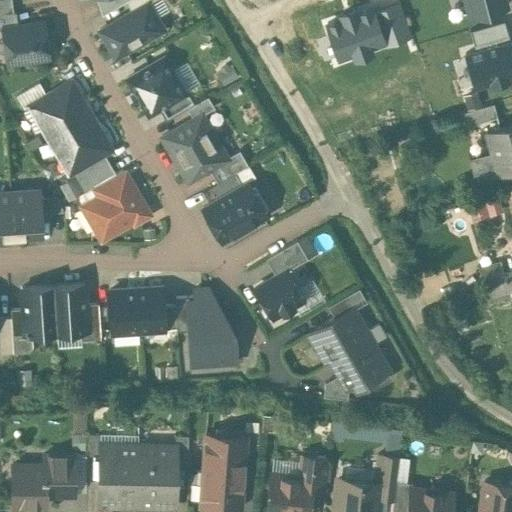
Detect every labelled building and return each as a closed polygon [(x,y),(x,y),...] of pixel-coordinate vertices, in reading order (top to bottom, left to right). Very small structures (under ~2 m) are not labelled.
[(0,0),(0,13),(16,11),(13,11),(11,0),(0,0)] [(125,0),(131,11),(148,1),(148,2),(152,0),(125,0)] [(463,0),(468,16),(506,6),(503,0),(463,0)] [(131,11),(99,29),(115,57),(163,28),(148,2),(148,1),(131,11)] [(399,1),(373,11),(384,40),(382,41),(383,45),(411,35),(399,1)] [(341,17),(326,22),(339,56),(353,51),(355,55),(370,50),(369,46),(382,41),(384,40),(373,11),(371,7),(356,12),(354,8),(340,13),(341,17)] [(16,11),(0,13),(0,28),(3,28),(3,27),(18,24),(16,11)] [(475,46),(461,49),(471,87),(511,75),(511,37),(509,38),(504,20),(470,29),(475,46)] [(43,21),(3,27),(3,28),(4,36),(0,39),(0,49),(7,52),(8,59),(7,59),(8,61),(10,61),(46,55),(48,55),(48,53),(43,23),(43,21)] [(163,56),(127,77),(148,113),(159,107),(185,93),(184,92),(163,56)] [(46,94),(28,105),(29,107),(31,107),(69,172),(72,170),(103,152),(110,148),(71,80),(46,94)] [(39,82),(17,95),(24,107),(28,105),(46,94),(39,82)] [(184,92),(185,93),(159,107),(166,119),(187,107),(196,102),(189,89),(184,92)] [(214,107),(208,95),(196,102),(187,107),(193,118),(202,112),(202,114),(214,107)] [(493,103),(460,112),(464,126),(497,116),(493,103)] [(202,114),(202,112),(193,118),(161,136),(188,181),(209,168),(228,158),(227,156),(202,114)] [(511,167),(511,122),(486,130),(493,154),(471,160),(476,178),(511,167)] [(239,149),(227,156),(228,158),(209,168),(217,182),(235,172),(248,164),(239,149)] [(103,152),(72,170),(84,191),(94,185),(115,173),(103,152)] [(115,173),(94,185),(99,193),(104,190),(105,192),(128,179),(122,169),(115,173)] [(217,182),(204,190),(211,202),(242,184),(235,172),(217,182)] [(128,179),(105,192),(104,190),(99,193),(94,185),(84,191),(83,192),(89,202),(87,203),(93,214),(90,218),(94,224),(99,224),(105,235),(133,219),(134,221),(148,213),(128,179)] [(211,202),(203,207),(222,240),(266,214),(247,181),(242,184),(211,202)] [(38,188),(0,191),(0,237),(42,234),(40,212),(39,197),(38,188)] [(57,195),(39,197),(40,212),(62,211),(62,204),(57,195)] [(320,250),(331,246),(324,227),(313,231),(320,250)] [(297,240),(266,258),(276,275),(287,269),(287,270),(307,258),(297,240)] [(501,262),(479,268),(489,303),(510,297),(508,287),(504,273),(501,262)] [(287,270),(287,269),(276,275),(254,287),(263,304),(262,309),(265,314),(270,316),(272,318),(304,299),(287,270)] [(83,283),(54,285),(53,285),(56,331),(57,331),(80,329),(86,329),(87,329),(86,303),(84,283),(83,283)] [(52,285),(22,287),(21,287),(23,307),(25,334),(25,333),(32,333),(55,331),(55,332),(56,331),(53,285),(52,285)] [(161,286),(135,288),(138,330),(164,329),(162,304),(161,286)] [(235,334),(208,287),(193,288),(194,295),(194,299),(186,300),(188,330),(190,359),(216,357),(217,363),(236,361),(235,334)] [(367,301),(359,287),(328,305),(334,317),(352,307),(353,309),(367,301)] [(135,288),(109,289),(112,332),(138,330),(135,288)] [(194,295),(174,297),(174,303),(176,328),(176,331),(188,330),(186,300),(194,299),(194,295)] [(98,302),(86,303),(87,329),(86,329),(80,329),(81,339),(100,338),(98,302)] [(174,303),(162,304),(164,329),(176,328),(174,303)] [(23,307),(10,308),(11,316),(13,352),(29,351),(32,347),(32,333),(25,333),(25,334),(23,307)] [(334,317),(309,331),(327,361),(334,357),(369,336),(366,331),(353,309),(352,307),(334,317)] [(11,316),(0,316),(0,353),(13,352),(11,316)] [(378,324),(366,331),(369,336),(372,342),(384,334),(378,324)] [(369,336),(334,357),(339,365),(336,367),(340,373),(347,386),(348,386),(354,382),(357,387),(370,380),(373,387),(392,376),(372,342),(369,336)] [(340,373),(325,382),(323,396),(347,398),(348,386),(347,386),(340,373)] [(398,445),(400,426),(334,418),(332,436),(398,445)] [(100,434),(88,434),(87,463),(99,463),(100,443),(100,434)] [(245,437),(205,434),(203,470),(243,473),(245,437)] [(188,436),(175,436),(175,444),(176,445),(175,465),(187,465),(188,436)] [(483,442),(471,441),(470,452),(482,453),(483,442)] [(100,443),(99,463),(99,504),(137,505),(138,444),(100,443)] [(175,444),(138,444),(137,505),(175,506),(175,465),(176,445),(175,444)] [(43,464),(12,464),(12,506),(40,506),(40,499),(45,494),(57,494),(57,470),(61,470),(61,454),(43,454),(43,464)] [(74,454),(61,454),(61,470),(57,470),(57,494),(74,494),(74,454)] [(328,458),(303,455),(300,477),(312,478),(311,492),(324,493),(328,458)] [(243,473),(203,470),(200,506),(240,509),(243,473)] [(300,477),(270,474),(266,511),(308,511),(311,492),(312,478),(300,477)] [(377,511),(381,482),(344,478),(342,494),(340,494),(336,497),(334,511),(377,511)] [(511,511),(511,484),(484,481),(479,511),(511,511)] [(432,484),(425,490),(410,488),(407,511),(449,511),(451,499),(432,484)]
